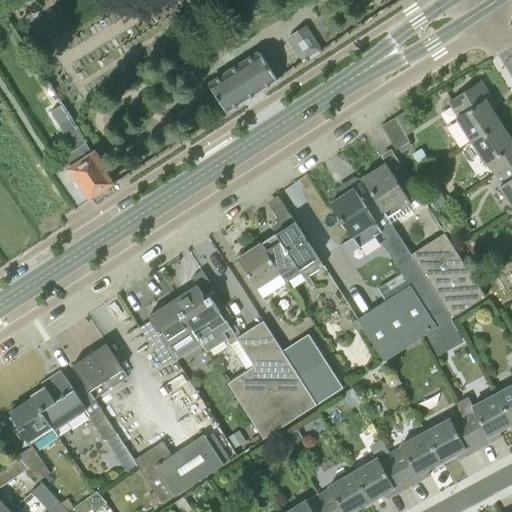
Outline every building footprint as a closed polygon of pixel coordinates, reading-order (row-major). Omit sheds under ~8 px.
[(306,63),(322,52),(305,27),(289,37),(306,63)] [(226,111),(227,113),(252,97),(278,80),(260,53),(236,69),(210,85),(217,97),(212,101),(221,115),(226,111)] [(472,143),(501,124),(494,112),(492,110),(497,107),(481,81),(448,102),(458,117),(456,118),(472,143)] [(382,126),(397,150),(411,142),(407,136),(417,130),(405,112),(395,118),(382,126)] [(115,183),(108,172),(110,171),(97,151),(96,149),(92,151),(71,118),(59,125),(75,150),(64,157),(69,166),(67,168),(75,181),(77,180),(90,200),(115,183)] [(497,177),(511,167),(511,135),(509,137),(501,124),(472,143),(486,166),(489,165),(497,177)] [(388,218),(411,203),(421,196),(407,174),(397,181),(386,163),(363,178),(372,192),(388,218)] [(511,206),(511,167),(497,177),(501,185),(499,186),(511,206)] [(270,199),(280,215),(293,207),(311,236),(326,226),(297,181),(270,199)] [(418,340),(455,317),(412,254),(388,218),(372,192),(362,198),(355,188),(332,203),(360,247),(382,232),(386,239),(382,242),(410,285),(391,297),(418,340)] [(263,244),(281,274),(288,283),(306,272),(310,277),(325,267),(292,215),(281,222),(283,225),(275,230),(278,235),(263,244)] [(412,254),(455,317),(486,296),(445,232),(412,254)] [(258,289),(281,274),(263,244),(239,259),(258,289)] [(174,301),(194,331),(202,342),(207,352),(227,339),(223,332),(229,328),(210,297),(207,299),(198,285),(174,301)] [(385,361),(418,340),(391,297),(358,318),(363,326),(385,361)] [(202,342),(194,331),(174,301),(150,316),(153,320),(140,328),(157,353),(165,366),(178,358),(202,342)] [(245,372),(229,383),(238,398),(243,405),(265,439),(318,404),(283,350),(264,321),(237,338),(247,353),(255,366),(245,372)] [(309,334),(283,350),(318,404),(344,388),(309,334)] [(107,344),(73,365),(95,398),(127,378),(107,344)] [(56,431),(87,410),(74,390),(73,390),(62,371),(47,381),(49,384),(34,394),(53,426),(56,431)] [(511,384),(497,393),(511,422),(511,384)] [(499,431),(511,424),(511,422),(497,393),(474,405),(469,396),(457,404),(462,414),(481,448),(502,436),(499,431)] [(28,443),(53,426),(34,394),(32,396),(33,398),(10,412),(28,443)] [(139,467),(135,460),(101,408),(89,416),(105,440),(107,439),(128,474),(139,467)] [(459,459),(481,448),(462,414),(451,419),(451,418),(425,431),(441,462),(456,454),(459,459)] [(428,469),(441,462),(425,431),(401,444),(401,446),(390,453),(408,487),(431,475),(428,469)] [(163,441),(135,460),(139,467),(162,502),(224,464),(205,434),(173,455),(163,441)] [(21,458),(31,468),(41,479),(50,473),(33,446),(19,455),(21,458)] [(408,487),(390,453),(379,459),(378,457),(354,471),(372,500),(384,493),(387,498),(408,487)] [(0,488),(18,476),(31,468),(21,458),(0,471),(0,488)] [(319,494),(328,511),(358,511),(357,510),(372,500),(354,471),(329,485),(330,487),(319,494)] [(97,494),(85,502),(91,510),(92,511),(95,511),(105,503),(97,494)] [(328,511),(319,494),(308,501),(307,499),(286,511),(328,511)] [(0,511),(9,511),(12,510),(0,497),(0,511)] [(69,511),(60,501),(47,511),(69,511)]
